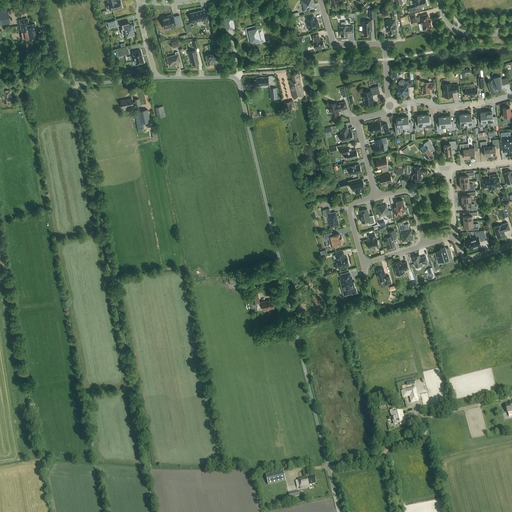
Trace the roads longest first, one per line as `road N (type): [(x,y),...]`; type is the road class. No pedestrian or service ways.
road 1 (residential): [(338,511),(237,81),(155,78)]
road 2 (track): [(147,467),(74,84)]
road 3 (residential): [(155,78),(69,82),(55,66),(38,0)]
road 4 (residential): [(388,104),(384,50),(334,45),(321,0)]
road 5 (residential): [(388,104),(440,108),(511,96)]
